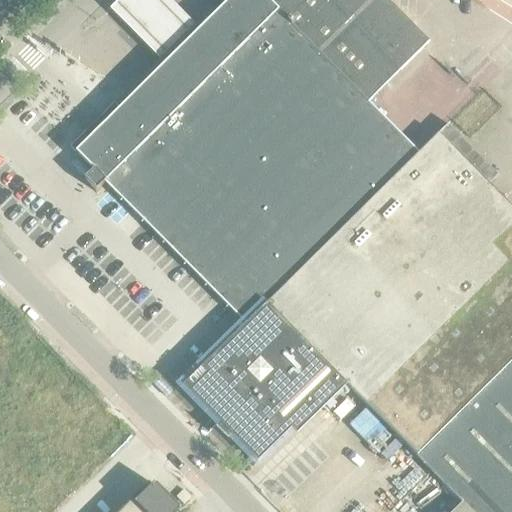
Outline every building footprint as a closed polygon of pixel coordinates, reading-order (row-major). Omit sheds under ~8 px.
[(245,325),(266,304),(418,155),(367,104),(263,0),(231,0),(104,124),(95,115),(88,122),(81,129),(92,140),(73,159),(90,177),(85,182),(95,192),(104,183),(245,325)] [(193,28),(164,0),(122,0),(109,14),(158,62),(193,28)] [(366,406),(415,457),(511,361),(511,210),(489,188),(493,181),(444,129),(418,155),(267,304),(314,353),(366,406)] [(323,406),(344,384),(266,304),(245,325),(182,387),(183,388),(184,388),(256,462),(286,433),(290,428),(278,416),(306,389),(323,406)] [(511,511),(511,361),(415,457),(433,475),(468,511),(511,511)] [(147,485),(119,511),(179,511),(153,485),(150,488),(147,485)]
